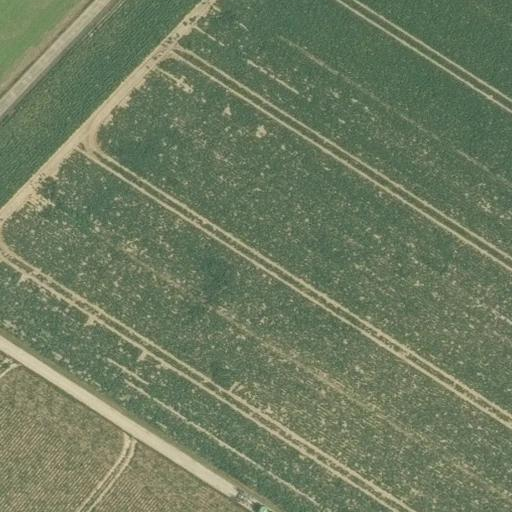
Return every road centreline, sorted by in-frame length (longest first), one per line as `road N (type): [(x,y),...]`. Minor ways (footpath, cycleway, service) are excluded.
road 1 (track): [(262,511),(0,344)]
road 2 (track): [(0,112),(106,0)]
